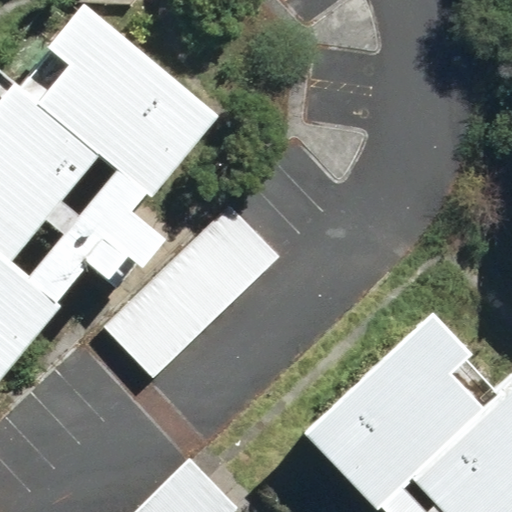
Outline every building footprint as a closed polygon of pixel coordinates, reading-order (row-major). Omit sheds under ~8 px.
[(0,369),(60,287),(84,304),(99,284),(110,292),(146,244),(118,224),(194,121),(58,21),(25,66),(42,79),(15,117),(0,106),(0,369)] [(511,84),(509,85),(499,302),(511,315),(511,84)] [(277,259),(227,207),(94,335),(144,387),(277,259)] [(511,511),(511,378),(504,371),(479,397),(406,325),(275,460),(328,511),(511,511)] [(237,511),(238,511),(189,460),(134,511),(237,511)]
